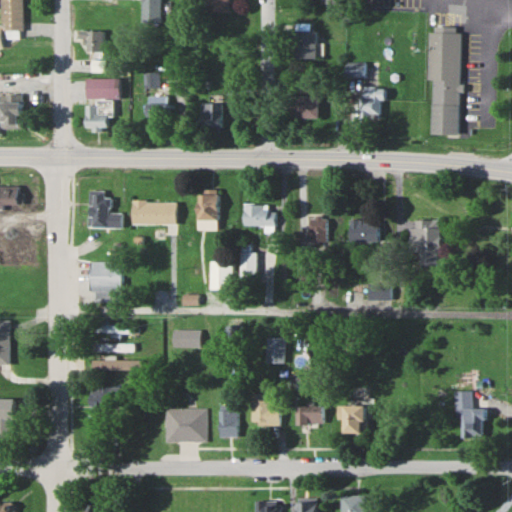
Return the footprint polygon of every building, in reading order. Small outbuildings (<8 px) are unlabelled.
[(2,0),(3,24),(0,23),(0,46),(5,47),(5,36),(24,36),(24,0),(2,0)] [(162,0),(143,0),(144,22),(163,22),(162,0)] [(229,0),(204,0),(204,10),(229,11),(229,0)] [(317,57),(317,22),(295,22),(295,57),(317,57)] [(106,28),(78,28),(78,37),(87,37),(87,51),(106,51),(106,28)] [(428,77),(428,29),(462,30),(460,130),(434,129),(435,77),(428,77)] [(92,70),(103,70),(103,60),(92,60),(92,70)] [(145,86),(160,86),(159,70),(144,70),(145,86)] [(122,76),(87,76),(87,97),(122,97),(122,76)] [(384,86),(361,86),(361,117),(384,117),(384,86)] [(3,126),(25,126),(25,93),(3,93),(3,126)] [(149,94),(149,124),(170,124),(170,94),(149,94)] [(320,116),(320,95),(291,95),(291,116),(320,116)] [(224,126),(224,102),(201,102),(201,126),(224,126)] [(99,113),(99,104),(87,104),(87,130),(109,130),(109,113),(99,113)] [(1,204),(26,204),(26,184),(1,184),(1,204)] [(199,220),(220,220),(220,187),(199,187),(199,220)] [(124,211),(112,211),(113,191),(92,191),(91,226),(124,226),(124,211)] [(134,223),(178,223),(178,199),(134,199),(134,223)] [(243,225),(276,225),(276,204),(243,204),(243,225)] [(309,215),(309,240),(328,240),(328,215),(309,215)] [(410,250),(421,250),(421,265),(440,265),(440,218),(410,218),(410,250)] [(350,245),(380,245),(380,219),(350,219),(350,245)] [(257,281),(257,247),(241,247),(241,281),(257,281)] [(235,288),(235,259),(213,259),(213,288),(235,288)] [(92,300),(123,300),(123,260),(92,260),(92,300)] [(392,296),(389,281),(369,284),(371,299),(392,296)] [(198,302),(198,294),(184,294),(184,302),(198,302)] [(0,362),(0,317),(10,317),(11,362),(0,362)] [(244,325),(226,325),(226,345),(244,345),(244,325)] [(174,345),(202,345),(202,328),(174,328),(174,345)] [(287,336),(267,336),(267,362),(287,362),(287,336)] [(94,351),(134,351),(134,341),(93,342),(94,351)] [(485,436),(485,407),(472,407),(472,389),(454,389),(455,416),(461,416),(462,436),(485,436)] [(254,392),(254,425),(283,425),(283,404),(275,404),(275,392),(254,392)] [(0,436),(15,437),(15,397),(0,397),(0,436)] [(299,402),(300,424),(327,423),(326,401),(299,402)] [(239,435),(239,404),(221,404),(221,435),(239,435)] [(348,404),(348,432),(371,432),(371,404),(348,404)] [(166,439),(166,407),(207,406),(208,439),(166,439)] [(344,511),(373,511),(373,494),(344,494),(344,511)] [(300,497),(299,511),(322,511),(322,497),(300,497)] [(162,511),(185,511),(185,498),(163,498),(162,511)] [(256,500),(255,511),(282,511),(282,500),(256,500)] [(13,511),(14,501),(0,501),(0,511),(13,511)] [(103,511),(103,502),(83,502),(82,511),(103,511)]
